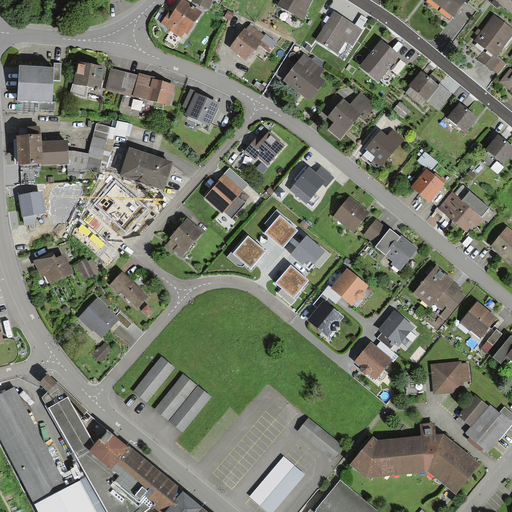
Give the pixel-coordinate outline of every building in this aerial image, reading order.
[(186,32),(188,34),(202,11),(184,0),(182,0),(172,14),(169,11),(162,23),(171,29),(170,30),(182,38),(186,32)] [(193,0),(192,2),(209,10),(213,0),(193,0)] [(309,0),(274,0),(271,6),(298,21),(309,0)] [(468,0),(422,0),(432,7),(441,15),(450,22),(468,0)] [(360,29),(333,13),(315,44),(342,60),(360,29)] [(493,61),(511,33),(511,28),(493,15),(471,45),(493,61)] [(365,28),(368,18),(362,16),(358,26),(365,28)] [(275,44),(248,21),(226,48),(244,63),(259,45),(268,52),(275,44)] [(400,55),(380,41),(359,67),(378,84),(400,55)] [(322,69),(304,55),(284,80),(310,101),(325,81),(317,75),(322,69)] [(79,62),(71,94),(86,99),(89,86),(101,89),(106,67),(79,62)] [(54,68),(19,65),(17,100),(40,102),(40,110),(56,111),(56,102),(53,102),(54,80),(60,81),(62,63),(55,63),(54,68)] [(139,76),(111,68),(105,90),(133,98),(133,96),(171,106),(177,85),(156,79),(157,77),(140,72),(139,76)] [(419,72),(402,93),(424,110),(440,90),(419,72)] [(89,100),(100,102),(102,91),(91,89),(89,100)] [(195,92),(184,114),(211,127),(222,104),(195,92)] [(349,104),(343,99),(318,126),(336,143),(360,116),(364,120),(376,107),(359,92),(349,104)] [(462,93),(443,117),(464,134),(483,111),(462,93)] [(129,124),(113,119),(111,127),(108,138),(113,140),(115,135),(125,137),(129,124)] [(288,143),(264,123),(245,144),(269,164),(288,143)] [(381,123),(354,155),(374,172),(402,140),(381,123)] [(74,150),(68,151),(69,163),(69,178),(84,179),(86,170),(99,174),(108,138),(111,127),(97,124),(89,153),(74,150)] [(39,126),(20,127),(21,136),(18,136),(19,165),(22,165),(23,183),(35,182),(34,163),(41,163),(41,165),(69,163),(68,151),(67,141),(41,142),(41,134),(39,134),(39,126)] [(511,134),(506,130),(485,154),(502,169),(511,158),(511,134)] [(151,154),(129,147),(119,177),(163,190),(172,161),(151,154)] [(449,184),(426,165),(407,187),(430,206),(449,184)] [(307,167),(289,189),(308,205),(332,176),(320,166),(314,173),(307,167)] [(110,186),(116,173),(105,168),(99,181),(110,186)] [(248,191),(226,171),(202,196),(224,217),(248,191)] [(85,184),(55,186),(55,192),(50,193),(51,224),(71,223),(85,184)] [(115,184),(97,204),(126,231),(145,210),(115,184)] [(492,215),(457,186),(439,207),(470,234),(479,222),(483,225),(492,215)] [(42,191),(19,194),(23,216),(24,216),(25,225),(36,223),(35,215),(46,213),(42,191)] [(368,212),(350,198),(333,219),(351,234),(368,212)] [(186,217),(162,243),(179,259),(203,232),(186,217)] [(297,230),(281,217),(267,233),(283,247),(297,230)] [(80,218),(73,234),(106,264),(117,252),(80,218)] [(389,230),(376,220),(364,237),(376,246),(374,248),(393,262),(390,265),(403,274),(420,251),(390,228),(389,230)] [(511,226),(505,221),(486,243),(511,264),(511,263),(511,226)] [(265,251),(248,237),(234,254),(251,267),(265,251)] [(324,251),(307,237),(293,253),(310,267),(324,251)] [(53,251),(34,260),(42,278),(46,277),(49,284),(74,273),(65,254),(57,258),(53,251)] [(86,259),(74,265),(81,281),(98,273),(93,260),(88,262),(86,259)] [(307,280),(291,266),(277,283),(293,296),(307,280)] [(368,286),(347,269),(331,289),(352,306),(368,286)] [(464,291),(434,269),(413,296),(443,319),(464,291)] [(123,272),(110,286),(120,295),(122,292),(139,308),(149,297),(123,272)] [(117,315),(98,297),(79,318),(92,331),(93,330),(102,338),(119,319),(128,328),(132,323),(120,312),(117,315)] [(343,317),(324,302),(308,320),(328,336),(343,317)] [(497,318),(479,304),(462,325),(480,339),(497,318)] [(394,311),(379,330),(399,345),(414,326),(394,311)] [(511,333),(507,330),(486,355),(511,377),(511,333)] [(99,346),(92,354),(101,363),(109,355),(107,353),(111,349),(105,343),(101,347),(99,346)] [(371,343),(355,361),(377,380),(392,360),(371,343)] [(174,369),(160,358),(133,393),(146,403),(174,369)] [(466,362),(431,366),(434,396),(469,392),(466,362)] [(107,511),(204,511),(47,376),(40,383),(48,392),(42,398),(107,511)] [(211,399),(183,376),(154,410),(183,434),(211,399)] [(14,389),(0,396),(0,438),(39,511),(95,511),(79,481),(66,487),(14,389)] [(490,453),(511,426),(509,424),(511,420),(511,414),(503,407),(497,414),(475,396),(458,417),(471,428),(466,434),(490,453)] [(344,447),(308,419),(297,433),(333,461),(344,447)] [(374,440),(351,467),(369,481),(430,475),(457,496),(481,468),(444,438),(436,438),(435,425),(421,426),(422,440),(379,444),(374,440)] [(284,458),(249,498),(265,511),(272,511),(304,476),(284,458)] [(376,511),(341,483),(318,511),(376,511)]
